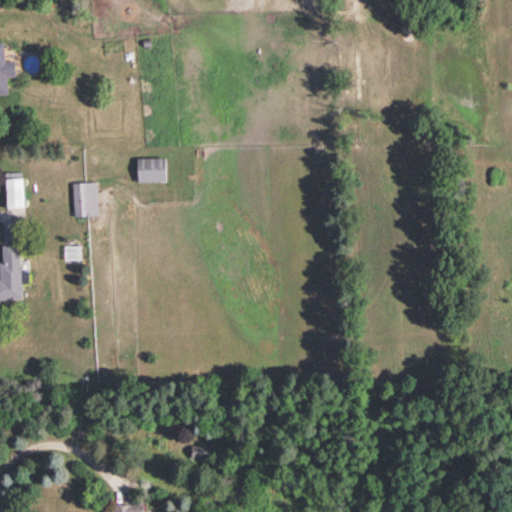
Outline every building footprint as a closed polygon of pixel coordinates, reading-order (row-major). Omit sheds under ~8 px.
[(0,93),(7,93),(6,75),(15,75),(14,59),(4,60),(3,41),(0,41),(0,93)] [(136,157),(137,181),(165,180),(164,156),(136,157)] [(6,207),(23,207),(22,177),(5,177),(6,207)] [(72,181),(73,215),(97,214),(96,180),(72,181)] [(0,298),(21,297),(19,243),(1,244),(2,261),(0,260),(0,298)] [(205,444),(191,444),(191,456),(205,456),(205,444)] [(143,511),(143,502),(113,503),(112,511),(143,511)]
